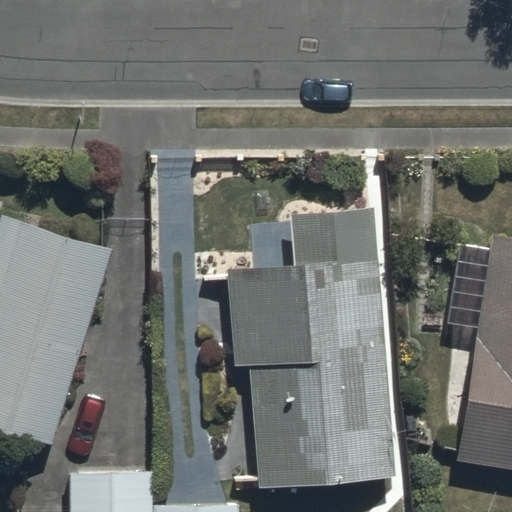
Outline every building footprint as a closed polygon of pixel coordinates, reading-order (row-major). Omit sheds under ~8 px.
[(253,495),(399,481),(370,205),(281,214),(287,267),(230,273),(253,495)] [(5,220),(0,236),(0,438),(38,451),(105,254),(5,220)] [(461,468),(511,475),(511,234),(496,232),(461,468)] [(73,511),(147,511),(147,469),(72,470),(73,511)] [(160,511),(231,511),(232,503),(161,505),(160,511)]
